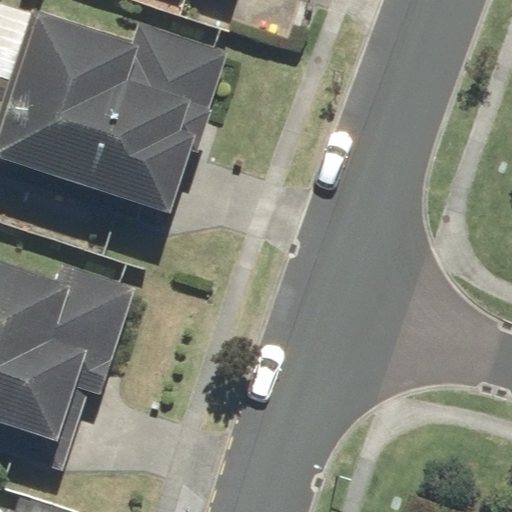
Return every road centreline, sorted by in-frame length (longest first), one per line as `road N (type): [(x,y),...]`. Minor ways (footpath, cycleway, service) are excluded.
road 1 (tertiary): [(336,297),(439,0)]
road 2 (tertiary): [(268,511),(336,297)]
road 3 (residential): [(336,297),(511,360)]
